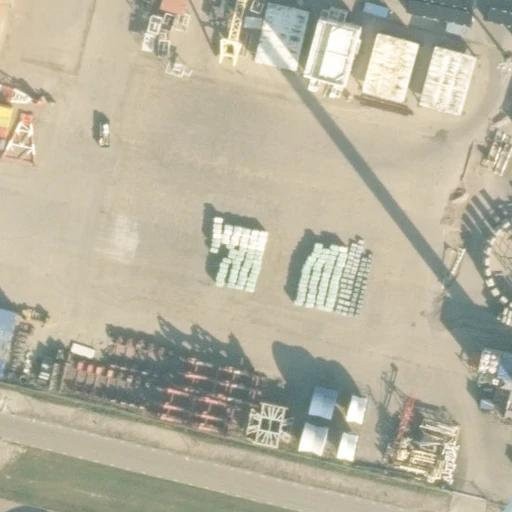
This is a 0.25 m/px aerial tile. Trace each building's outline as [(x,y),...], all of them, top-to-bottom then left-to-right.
[(116,0),(109,44),(135,49),(143,0),(116,0)] [(146,73),(223,82),(229,24),(163,17),(161,41),(150,39),(146,73)] [(420,141),(430,89),(381,79),(372,123),(376,124),(371,148),(417,157),(420,141)] [(103,165),(97,188),(158,204),(165,181),(103,165)] [(247,212),(245,221),(273,227),(274,218),(247,212)] [(52,273),(77,277),(82,250),(56,246),(52,273)] [(269,363),(322,374),(339,295),(327,293),(323,314),(312,312),(315,301),(302,298),(300,309),(287,306),(285,316),(264,312),(264,313),(251,310),(249,318),(231,315),(230,318),(225,317),(219,343),(263,352),(259,371),(267,373),(269,363)] [(201,313),(183,310),(181,329),(198,331),(201,313)] [(357,397),(354,405),(356,406),(353,417),(371,422),(377,402),(357,397)]
